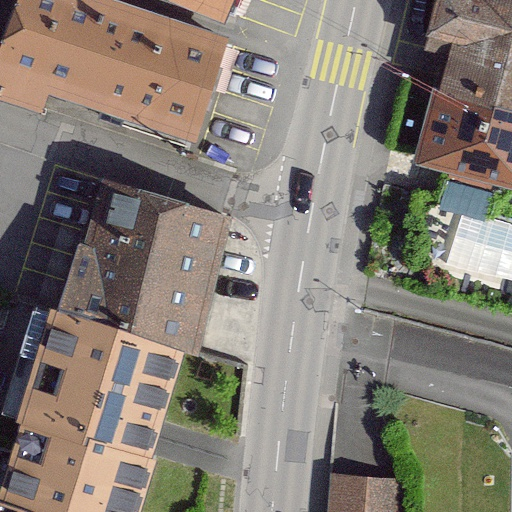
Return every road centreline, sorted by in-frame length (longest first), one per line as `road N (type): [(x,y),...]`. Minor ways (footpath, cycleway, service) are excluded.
road 1 (residential): [(315,222),(0,121)]
road 2 (secondary): [(281,511),(315,222)]
road 3 (secondary): [(315,222),(362,0)]
